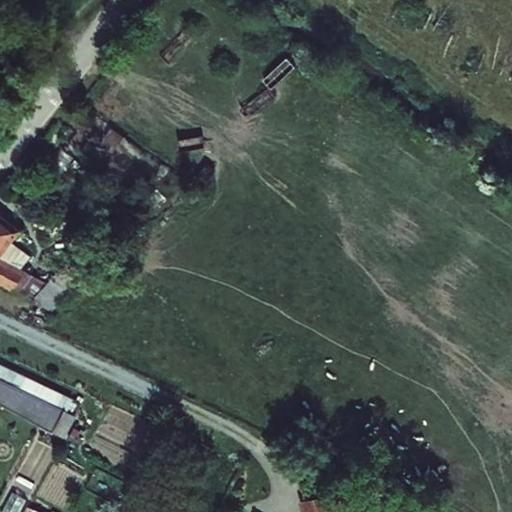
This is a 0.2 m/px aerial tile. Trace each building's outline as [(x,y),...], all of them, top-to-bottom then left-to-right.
[(0,276),(16,284),(23,275),(0,254),(0,253),(22,228),(0,210),(0,276)] [(51,276),(37,298),(52,307),(66,285),(51,276)] [(70,393),(0,357),(0,372),(64,405),(70,393)] [(0,398),(62,431),(72,410),(64,405),(0,372),(0,398)] [(329,499),(326,489),(299,497),(304,511),(354,511),(348,493),(329,499)]
